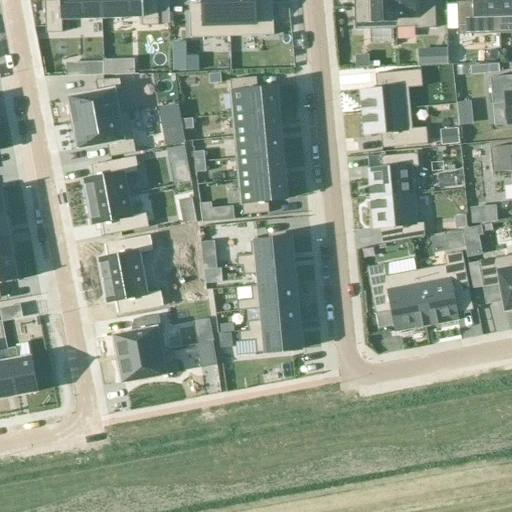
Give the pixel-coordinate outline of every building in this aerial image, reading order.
[(59,0),(59,2),(45,2),(46,34),(62,34),(62,21),(102,19),(101,0),(59,0)] [(101,0),(102,19),(142,18),(142,27),(159,27),(157,0),(101,0)] [(202,0),(203,14),(189,14),(190,39),(230,38),(228,0),(202,0)] [(254,0),(228,0),(230,38),(274,37),(273,5),(255,6),(254,0)] [(370,0),(370,3),(354,3),(355,31),(395,30),(395,29),(394,0),(370,0)] [(394,0),(395,29),(396,29),(416,28),(416,30),(435,30),(434,0),(394,0)] [(474,0),(475,3),(457,4),(458,36),(500,35),(498,0),(474,0)] [(511,0),(498,0),(500,35),(511,34),(511,0)] [(377,90),(361,92),(363,114),(410,110),(408,89),(422,88),(421,71),(375,76),(377,90)] [(511,76),(490,78),(493,105),(506,104),(508,126),(511,125),(511,76)] [(256,79),(230,81),(233,116),(278,112),(276,89),(257,91),(256,79)] [(123,115),(119,91),(121,91),(119,80),(102,81),(95,82),(97,94),(69,99),(73,117),(72,118),(73,125),(128,115),(128,114),(123,115)] [(410,110),(363,114),(365,136),(381,135),(382,150),(428,145),(426,129),(412,130),(410,110)] [(278,112),(233,116),(235,138),(281,134),(278,112)] [(135,154),(128,115),(73,125),(75,132),(76,132),(79,150),(107,145),(110,159),(135,154)] [(193,120),(182,121),(183,131),(194,130),(193,120)] [(281,134),(235,138),(238,160),(283,156),(281,134)] [(511,146),(490,149),(493,174),(511,172),(511,146)] [(204,152),(194,153),(195,164),(205,163),(204,152)] [(382,169),(368,171),(371,200),(414,196),(411,168),(418,168),(417,154),(381,158),(382,169)] [(283,156),(238,160),(240,182),(285,177),(283,156)] [(88,203),(128,196),(124,176),(138,173),(135,158),(91,166),(93,180),(84,181),(88,203)] [(205,163),(195,164),(196,174),(206,173),(205,163)] [(285,177),(240,182),(243,217),(269,214),(268,202),(287,200),(285,177)] [(132,216),(128,196),(88,204),(92,225),(102,224),(104,237),(149,229),(146,213),(132,216)] [(414,196),(371,200),(374,230),(388,229),(389,245),(425,238),(424,224),(417,224),(414,196)] [(0,238),(9,237),(5,216),(0,216),(0,238)] [(0,260),(13,258),(9,237),(0,238),(0,260)] [(139,255),(153,252),(150,237),(106,245),(108,258),(99,260),(103,282),(142,275),(139,255)] [(252,256),(236,258),(237,268),(242,267),(293,262),(291,239),(250,243),(252,256)] [(446,266),(417,272),(427,327),(458,321),(455,303),(471,300),(462,253),(444,257),(446,266)] [(511,256),(478,263),(483,290),(501,287),(506,312),(511,310),(511,256)] [(0,298),(0,299),(0,296),(0,284),(18,281),(17,280),(13,258),(0,260),(0,298)] [(215,270),(215,261),(203,262),(203,271),(215,270)] [(293,262),(242,267),(243,277),(258,275),(260,287),(295,284),(293,262)] [(384,265),(366,269),(375,315),(391,312),(395,333),(427,327),(417,272),(387,277),(384,265)] [(107,304),(117,302),(119,316),(164,307),(161,292),(146,295),(142,275),(103,282),(107,304)] [(251,288),(252,300),(237,301),(238,312),(247,311),(262,310),(297,306),(295,284),(260,287),(251,288)] [(247,311),(248,323),(249,332),(299,328),(297,306),(262,310),(247,311)] [(118,361),(165,352),(159,316),(134,321),(136,333),(114,337),(116,351),(118,361)] [(234,332),(233,324),(220,326),(221,334),(234,332)] [(249,332),(239,333),(240,343),(237,344),(238,356),(301,351),(299,328),(249,332)] [(220,350),(233,349),(231,334),(219,335),(220,350)] [(201,369),(217,366),(213,343),(197,346),(201,369)] [(18,360),(16,349),(7,350),(16,397),(39,393),(32,358),(18,360)] [(0,400),(16,397),(7,350),(9,362),(0,363),(0,400)] [(164,365),(161,353),(165,353),(165,352),(118,361),(120,371),(123,384),(179,374),(177,362),(164,365)]
